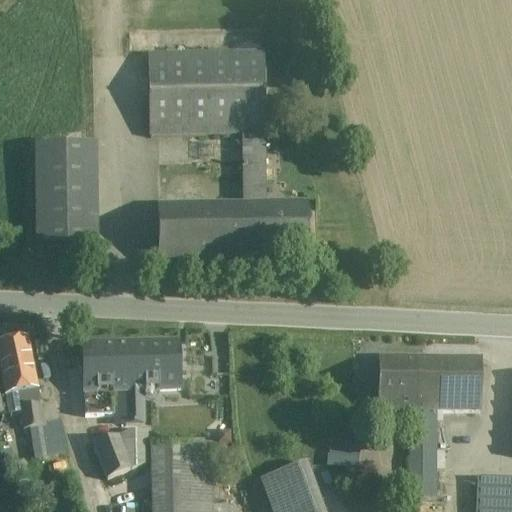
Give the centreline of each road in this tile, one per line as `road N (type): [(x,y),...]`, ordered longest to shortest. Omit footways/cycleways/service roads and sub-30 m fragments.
road 1 (tertiary): [(46,310),(511,335)]
road 2 (residential): [(46,310),(85,511)]
